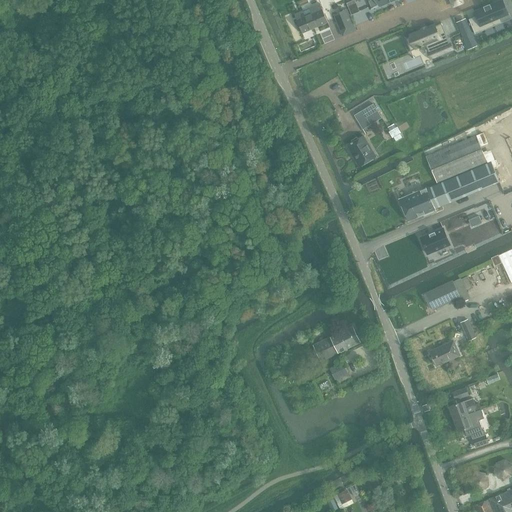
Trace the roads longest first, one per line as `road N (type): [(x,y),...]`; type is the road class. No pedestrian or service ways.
road 1 (unclassified): [(452,511),(353,242),(278,71)]
road 2 (residential): [(451,0),(278,71)]
